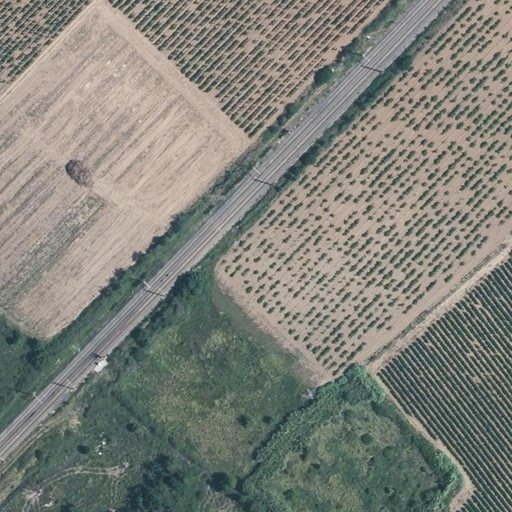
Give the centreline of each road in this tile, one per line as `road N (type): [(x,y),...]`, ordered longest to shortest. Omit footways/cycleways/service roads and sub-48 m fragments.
road 1 (track): [(0,476),(47,427),(71,422),(155,451)]
road 2 (track): [(0,113),(109,0)]
